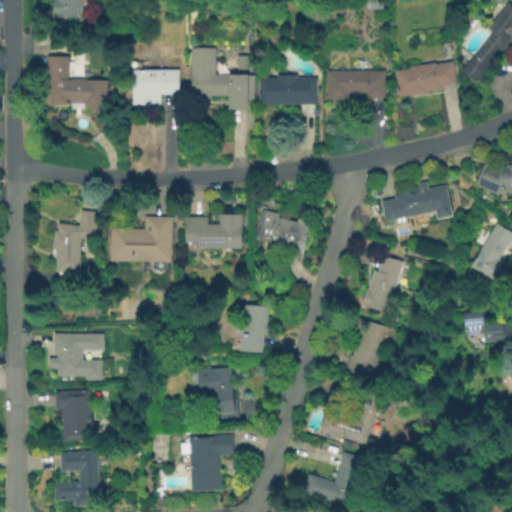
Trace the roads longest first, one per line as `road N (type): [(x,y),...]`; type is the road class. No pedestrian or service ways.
road 1 (residential): [(8,0),(14,511)]
road 2 (residential): [(511,120),(439,146),(313,170),(130,177),(11,169)]
road 3 (residential): [(342,167),(347,204),(265,481),(241,511)]
